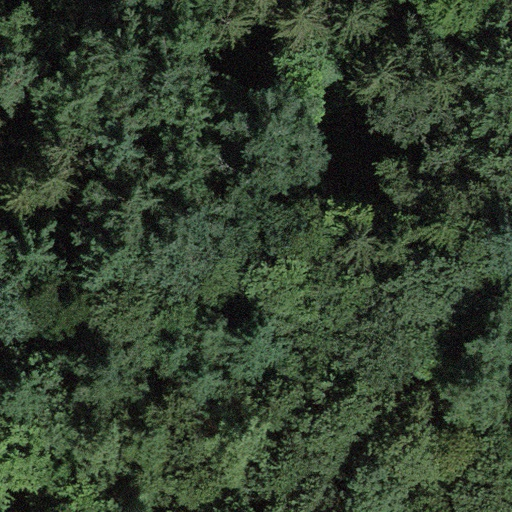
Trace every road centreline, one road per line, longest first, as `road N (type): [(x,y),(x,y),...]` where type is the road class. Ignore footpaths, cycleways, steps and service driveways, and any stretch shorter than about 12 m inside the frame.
road 1 (track): [(80,0),(0,164)]
road 2 (track): [(511,385),(473,511)]
